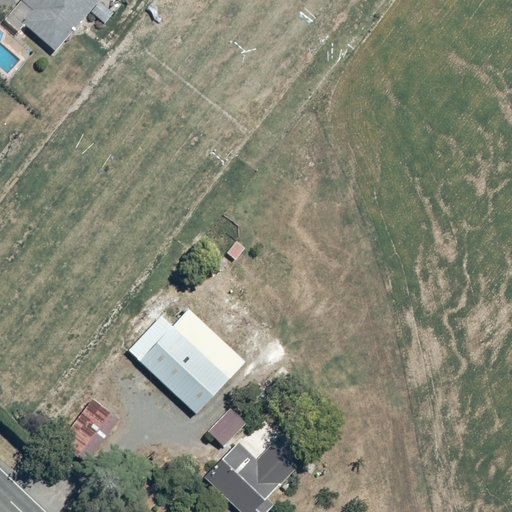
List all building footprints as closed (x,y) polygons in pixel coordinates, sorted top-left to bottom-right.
[(20,0),(3,20),(18,33),(24,26),(55,53),(91,13),(102,23),(112,12),(98,0),(20,0)] [(159,318),(127,352),(195,415),(244,364),(187,311),(185,313),(181,309),(173,318),(177,322),(171,329),(159,318)] [(118,419),(92,400),(59,445),(86,464),(118,419)] [(229,407),(207,432),(223,446),(245,422),(229,407)] [(235,443),(202,478),(237,511),(266,511),(271,507),(262,498),(291,467),(286,462),(300,448),(282,431),(254,461),(235,443)]
